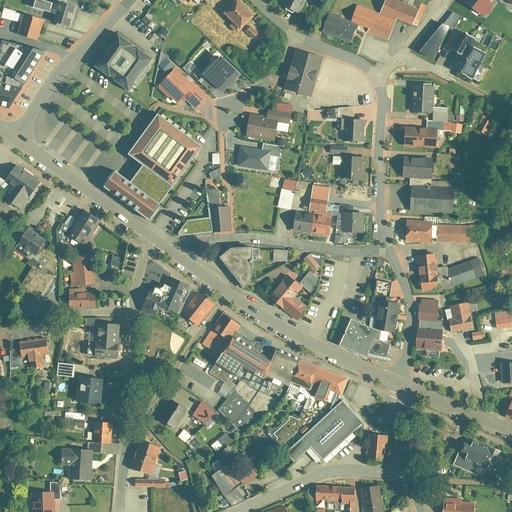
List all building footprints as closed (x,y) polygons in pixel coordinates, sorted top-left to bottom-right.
[(284,0),(281,6),(300,15),(307,0),(284,0)] [(397,21),(417,28),(426,7),(406,0),(387,0),(382,15),(397,21)] [(462,0),(482,16),(495,0),(462,0)] [(254,18),(237,1),(222,16),(240,32),(254,18)] [(59,3),(52,22),(70,28),(76,8),(59,3)] [(357,30),(389,41),(397,21),(357,6),(352,23),(350,27),(357,30)] [(17,35),(36,41),(42,20),(23,15),(17,35)] [(351,44),(357,30),(350,27),(352,23),(330,15),(322,33),(351,44)] [(450,69),(473,80),(486,55),(470,48),(475,40),(455,30),(446,48),(458,54),(450,69)] [(117,32),(93,67),(132,96),(160,62),(117,32)] [(0,108),(7,110),(47,52),(0,40),(0,108)] [(293,79),(290,89),(314,96),(325,57),(301,50),(296,65),(291,64),(288,78),(293,79)] [(220,56),(203,74),(221,93),(239,74),(220,56)] [(158,88),(178,105),(183,99),(194,109),(208,95),(194,84),(192,86),(174,70),(158,88)] [(413,88),(411,112),(433,113),(434,88),(413,88)] [(201,146),(156,114),(116,170),(105,184),(104,187),(149,219),(201,146)] [(247,138),(276,142),(278,124),(250,120),(247,138)] [(345,121),(345,143),(365,143),(365,121),(345,121)] [(405,129),(403,147),(436,149),(438,131),(405,129)] [(238,168),(268,172),(271,153),(241,149),(238,168)] [(342,158),(342,181),(362,180),(362,157),(342,158)] [(433,160),(404,158),(403,177),(432,180),(433,160)] [(15,167),(4,183),(12,187),(3,201),(20,212),(39,185),(15,167)] [(411,185),(409,210),(453,212),(454,187),(411,185)] [(210,209),(212,232),(232,230),(230,208),(210,209)] [(294,230),(311,233),(314,214),(297,211),(294,230)] [(84,213),(68,235),(86,249),(101,225),(84,213)] [(311,233),(329,235),(331,217),(314,214),(311,233)] [(341,215),(342,233),(365,233),(364,215),(341,215)] [(406,222),(405,243),(430,244),(432,224),(406,222)] [(35,257),(45,241),(29,231),(19,246),(35,257)] [(219,257),(243,287),(250,281),(252,248),(231,248),(219,257)] [(71,274),(72,288),(95,286),(92,256),(73,258),(74,274),(71,274)] [(418,257),(421,290),(437,289),(436,256),(418,257)] [(447,270),(453,286),(486,275),(480,259),(447,270)] [(303,289),(287,276),(269,298),(299,322),(309,310),(295,299),(303,289)] [(162,308),(178,315),(189,287),(169,279),(161,297),(149,293),(142,310),(158,317),(162,308)] [(213,306),(197,295),(182,314),(197,326),(213,306)] [(70,311),(96,310),(96,296),(70,297),(70,311)] [(380,333),(395,334),(399,305),(387,304),(387,300),(373,298),(370,330),(380,333)] [(420,320),(437,322),(439,302),(422,300),(420,320)] [(473,328),(468,305),(451,308),(454,321),(450,322),(453,332),(473,328)] [(214,328),(232,340),(241,326),(224,315),(214,328)] [(378,341),(380,333),(370,330),(350,321),(339,347),(366,358),(368,355),(387,358),(390,346),(378,341)] [(94,354),(118,356),(120,327),(96,325),(94,354)] [(221,356),(232,340),(214,328),(204,343),(221,356)] [(418,330),(416,349),(442,352),(444,332),(418,330)] [(473,341),(484,340),(483,332),(472,333),(473,341)] [(46,339),(33,341),(37,367),(43,367),(41,355),(49,354),(46,339)] [(246,372),(261,381),(265,375),(271,362),(232,340),(221,356),(216,364),(235,376),(241,369),(246,372)] [(37,367),(33,341),(19,343),(21,358),(29,357),(31,368),(37,367)] [(294,378),(299,364),(300,360),(277,349),(271,362),(265,375),(290,385),(293,378),(294,378)] [(511,363),(500,364),(501,386),(511,384),(511,363)] [(310,384),(316,370),(299,364),(294,378),(310,384)] [(330,392),(340,396),(346,381),(316,370),(310,384),(318,388),(314,397),(325,402),(330,392)] [(279,402),(290,385),(265,375),(261,381),(246,372),(241,380),(234,391),(219,409),(241,433),(279,402)] [(78,379),(75,402),(99,406),(102,382),(78,379)] [(172,402),(160,420),(176,430),(188,412),(172,402)] [(215,414),(202,402),(193,415),(205,423),(215,414)] [(310,449),(322,461),(362,424),(342,402),(285,454),(294,463),(310,449)] [(283,444),(302,426),(299,423),(300,420),(290,416),(289,418),(290,419),(274,434),(283,444)] [(93,443),(112,444),(112,425),(94,425),(93,443)] [(387,438),(369,436),(367,460),(384,461),(387,438)] [(479,466),(492,473),(501,453),(467,437),(454,465),(475,475),(479,466)] [(151,477),(161,450),(140,442),(131,469),(151,477)] [(68,481),(91,482),(93,452),(62,450),(61,468),(69,468),(68,481)] [(247,486),(257,476),(248,465),(236,475),(247,486)] [(355,511),(356,488),(318,487),(317,504),(346,506),(346,511),(355,511)] [(364,511),(383,511),(380,488),(360,491),(364,511)] [(32,495),(32,511),(53,511),(53,494),(32,495)] [(67,511),(83,511),(83,496),(66,497),(67,511)] [(445,499),(443,511),(474,511),(475,504),(462,504),(462,500),(445,499)]
